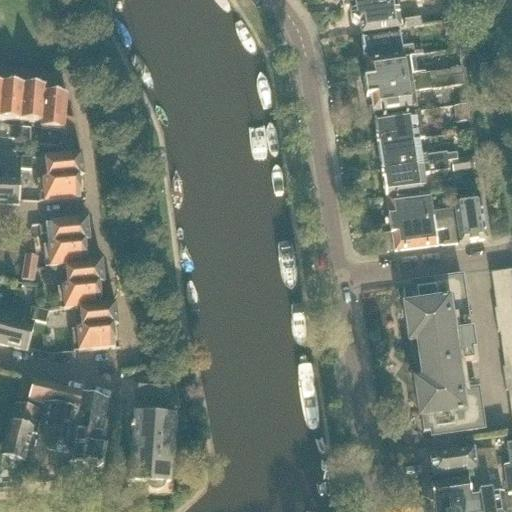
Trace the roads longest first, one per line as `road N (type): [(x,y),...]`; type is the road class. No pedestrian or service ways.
road 1 (tertiary): [(340,277),(307,67),(291,22),(273,0)]
road 2 (tertiary): [(375,511),(340,277)]
road 3 (residential): [(93,213),(75,82),(0,72)]
road 4 (residential): [(511,253),(340,277)]
road 5 (residential): [(133,362),(93,213)]
road 6 (residential): [(133,362),(44,374),(0,362)]
